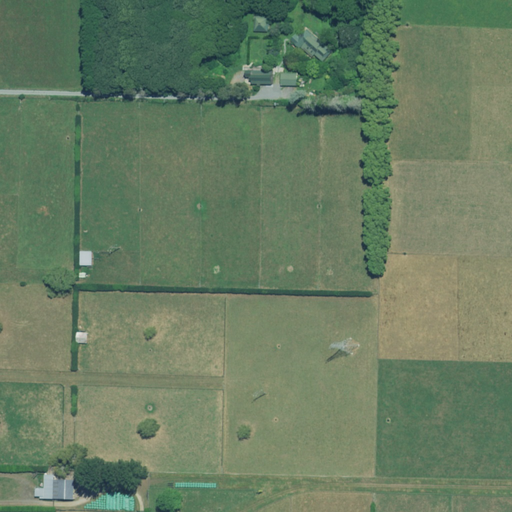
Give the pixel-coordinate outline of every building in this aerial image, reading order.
[(271,17),(257,17),(256,31),(270,31),(271,17)] [(318,35),(309,28),(303,36),(299,33),(293,40),(302,47),(315,57),(317,54),(325,61),(335,49),(318,35)] [(263,70),(254,69),(254,84),(270,84),(270,72),(263,72),(263,70)] [(299,85),(299,74),(284,73),(284,85),(299,85)] [(95,252),(83,251),(82,265),(95,265),(95,252)] [(90,333),(81,332),(80,342),(89,343),(90,333)] [(57,499),(57,479),(57,475),(48,474),(47,488),(38,488),(38,498),(57,499)] [(57,479),(57,499),(78,499),(79,480),(57,479)]
